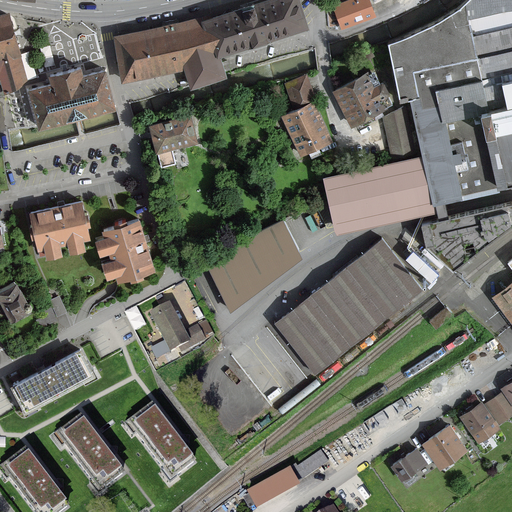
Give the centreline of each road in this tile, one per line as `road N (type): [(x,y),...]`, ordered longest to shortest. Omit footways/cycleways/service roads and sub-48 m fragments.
road 1 (residential): [(0,371),(173,281),(141,167)]
road 2 (residential): [(291,511),(511,355)]
road 3 (residential): [(0,197),(141,167)]
